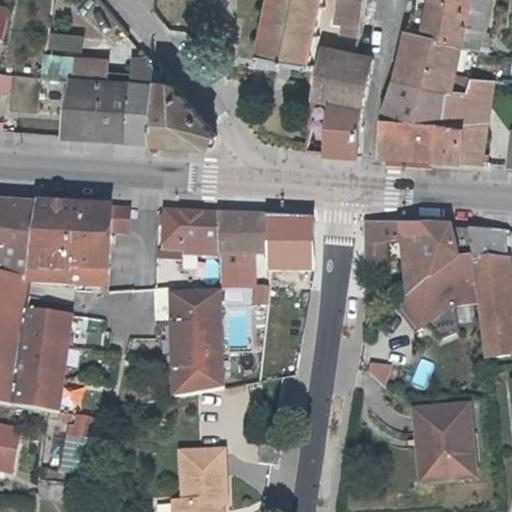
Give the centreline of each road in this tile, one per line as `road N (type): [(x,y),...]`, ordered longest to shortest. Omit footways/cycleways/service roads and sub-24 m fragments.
road 1 (residential): [(309,511),(338,322),(342,181)]
road 2 (primary): [(0,162),(266,176)]
road 3 (residential): [(266,176),(121,0)]
road 4 (residential): [(394,0),(364,183)]
road 5 (primary): [(364,183),(511,190)]
